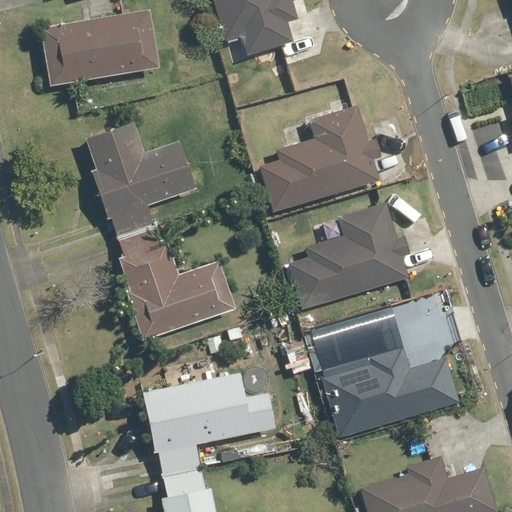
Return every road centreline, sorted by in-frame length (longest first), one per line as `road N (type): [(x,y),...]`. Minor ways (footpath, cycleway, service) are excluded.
road 1 (residential): [(399,0),(511,361)]
road 2 (residential): [(50,511),(0,298)]
